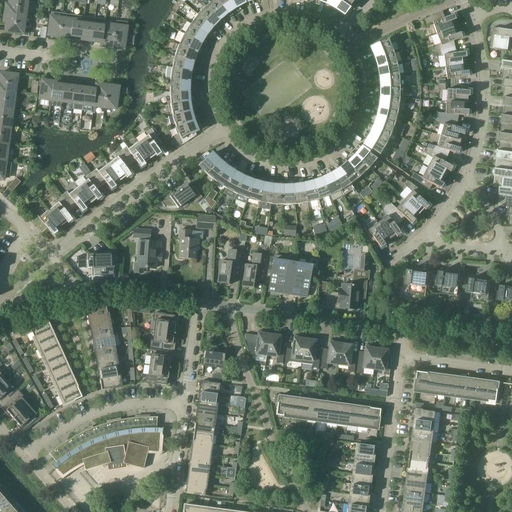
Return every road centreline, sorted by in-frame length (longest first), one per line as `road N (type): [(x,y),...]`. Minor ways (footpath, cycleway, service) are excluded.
road 1 (residential): [(184,404),(197,301),(383,329)]
road 2 (residential): [(224,127),(254,153),(281,159),(331,141),(355,93),(351,65),(333,37)]
road 3 (residential): [(49,254),(224,127)]
road 4 (residential): [(333,37),(296,18),(242,30),(214,75),(224,127)]
road 5 (residential): [(24,455),(100,410),(184,404)]
road 6 (residential): [(380,511),(402,352)]
road 7 (residential): [(467,174),(486,97),(475,20)]
road 8 (residential): [(0,303),(76,286),(49,254)]
